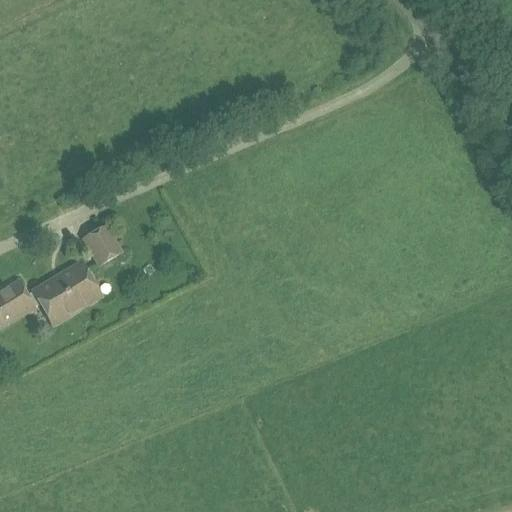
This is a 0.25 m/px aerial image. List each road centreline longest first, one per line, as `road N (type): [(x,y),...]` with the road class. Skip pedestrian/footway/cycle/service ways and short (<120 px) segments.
road 1 (unknown): [(426,41),(391,75),(283,128),(0,249)]
road 2 (unclassified): [(511,133),(387,0)]
